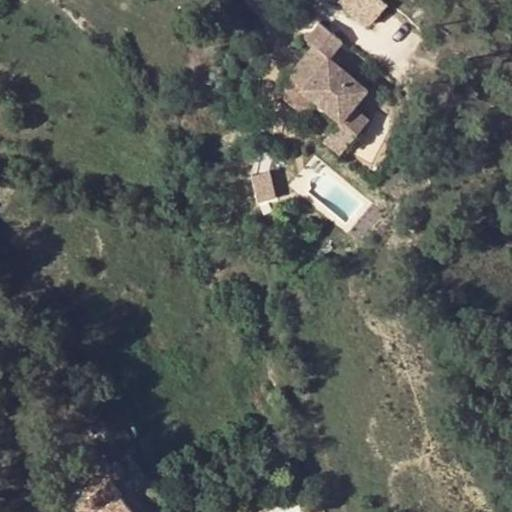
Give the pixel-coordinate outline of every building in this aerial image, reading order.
[(340,0),(369,25),(390,2),(387,0),(340,0)] [(288,87),(300,98),(330,122),(318,137),(332,149),(358,115),(346,106),(359,88),(317,54),(331,37),(311,21),(297,39),(300,43),(285,63),(298,74),(288,87)] [(298,74),(285,63),(265,89),(291,110),(300,98),(288,87),(298,74)] [(259,196),(275,193),(271,170),(255,173),(259,196)] [(130,511),(115,494),(119,490),(109,479),(76,507),(80,511),(130,511)] [(306,511),(321,504),(316,493),(301,499),(306,511)]
